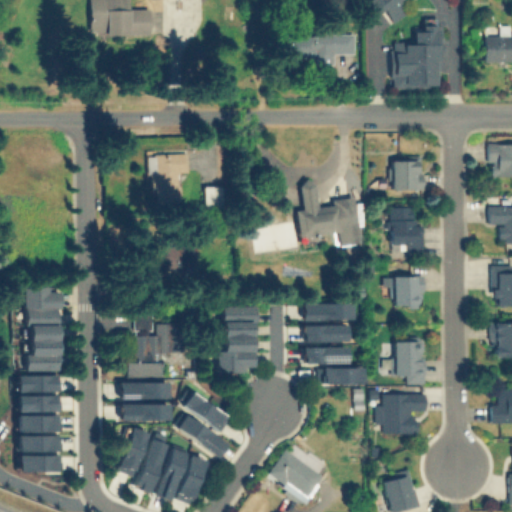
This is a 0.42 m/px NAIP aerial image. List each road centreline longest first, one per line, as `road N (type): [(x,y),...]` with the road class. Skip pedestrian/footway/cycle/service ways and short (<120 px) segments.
road 1 (residential): [(81,116),(89,498),(113,511),(256,441),(264,402)]
road 2 (residential): [(0,116),(511,112)]
road 3 (residential): [(451,113),(452,464)]
